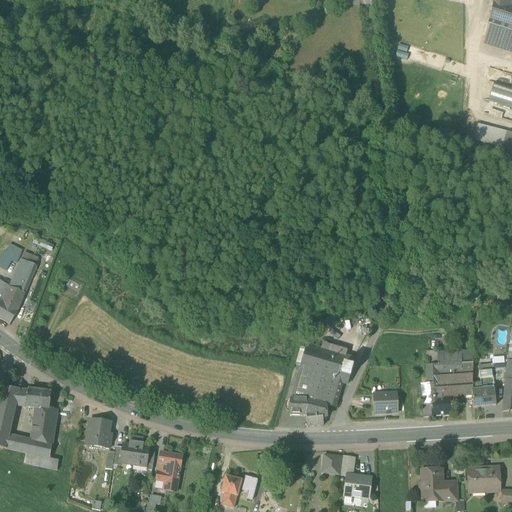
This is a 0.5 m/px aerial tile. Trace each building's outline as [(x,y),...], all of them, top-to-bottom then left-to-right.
[(489,21),(501,25),(505,10),(506,6),(507,0),(493,0),(492,7),(489,21)] [(511,28),(511,7),(506,6),(505,10),(501,25),(511,28)] [(511,28),(501,25),(489,21),(483,45),(511,53),(511,28)] [(472,140),(502,148),(506,134),(476,127),(472,140)] [(511,135),(506,134),(502,148),(511,150),(511,135)] [(32,243),(44,247),(45,242),(33,238),(32,243)] [(0,258),(0,267),(6,271),(11,261),(17,263),(22,251),(9,245),(6,252),(4,251),(0,258)] [(24,253),(21,260),(35,266),(38,259),(24,253)] [(37,266),(35,266),(21,260),(9,288),(25,294),(37,266)] [(9,288),(3,285),(4,284),(0,281),(0,319),(9,325),(18,311),(25,294),(9,288)] [(289,415),(306,416),(306,413),(326,411),(325,405),(335,408),(342,383),(348,385),(350,377),(341,375),(343,365),(353,368),(355,360),(307,347),(292,400),(290,406),(289,409),(289,415)] [(437,353),(438,366),(439,390),(437,390),(438,400),(450,400),(473,398),(472,391),(472,386),(472,355),(437,353)] [(490,372),(492,385),(504,384),(507,363),(492,364),(493,372),(490,372)] [(341,375),(350,377),(353,368),(343,365),(341,375)] [(431,401),(438,400),(437,390),(439,390),(438,366),(425,367),(426,386),(430,386),(431,401)] [(479,373),(480,385),(481,390),(492,388),(492,385),(490,372),(479,373)] [(511,381),(505,381),(503,405),(511,405),(511,381)] [(421,387),(422,419),(451,417),(450,400),(438,400),(431,401),(430,386),(426,386),(421,387)] [(494,407),(492,388),(481,390),(472,391),(473,398),(474,409),(494,407)] [(0,400),(0,448),(7,450),(10,436),(17,407),(20,391),(3,389),(0,400)] [(36,410),(48,411),(51,392),(28,389),(28,392),(26,409),(36,410)] [(28,392),(20,391),(17,407),(26,409),(28,392)] [(373,395),(374,415),(397,414),(396,394),(373,395)] [(511,412),(511,405),(503,405),(502,413),(511,412)] [(36,410),(32,441),(51,445),(53,435),(56,412),(48,411),(36,410)] [(306,416),(307,428),(323,426),(322,419),(326,418),(326,411),(306,413),(306,416)] [(99,448),(109,450),(111,442),(107,441),(108,435),(109,435),(111,423),(89,420),(86,444),(93,445),(93,447),(94,449),(97,450),(99,448)] [(49,459),(51,445),(32,441),(10,436),(7,450),(26,454),(49,459)] [(119,463),(133,466),(137,438),(131,437),(130,443),(129,443),(129,446),(122,445),(122,448),(119,463)] [(143,439),(137,438),(133,466),(147,468),(149,452),(149,449),(143,448),(143,445),(143,439)] [(113,465),(119,466),(119,463),(122,448),(116,447),(113,465)] [(105,470),(112,471),(115,453),(108,452),(105,470)] [(146,470),(152,471),(155,453),(149,452),(147,468),(146,470)] [(57,471),(58,461),(49,459),(26,454),(23,464),(57,471)] [(165,490),(176,493),(182,458),(162,454),(160,465),(172,467),(170,476),(167,476),(166,484),(165,490)] [(324,456),(321,474),(334,476),(334,475),(340,476),(342,458),(324,456)] [(347,476),(352,477),(354,460),(342,458),(340,476),(347,477),(347,476)] [(487,490),(487,493),(499,493),(499,492),(498,468),(484,469),(484,470),(467,471),(468,491),(487,490)] [(422,503),(423,503),(423,500),(442,499),(442,502),(443,502),(442,486),(442,471),(421,471),(421,484),(419,486),(419,490),(422,492),(422,503)] [(157,482),(166,484),(167,476),(158,474),(157,482)] [(344,497),(368,500),(370,479),(352,477),(347,476),(347,477),(344,497)] [(237,497),(240,487),(242,483),(226,478),(222,492),(226,494),(237,497)] [(243,484),(242,483),(240,487),(242,488),(241,492),(248,494),(246,500),(251,502),(257,482),(245,478),(243,484)] [(442,486),(443,502),(456,502),(456,486),(442,486)] [(501,504),(511,504),(511,492),(502,492),(501,504)] [(222,506),(233,509),(237,497),(226,494),(222,506)] [(154,505),(161,506),(162,499),(151,497),(150,504),(154,505)] [(99,511),(101,503),(93,501),(91,511),(98,511),(99,511)]
